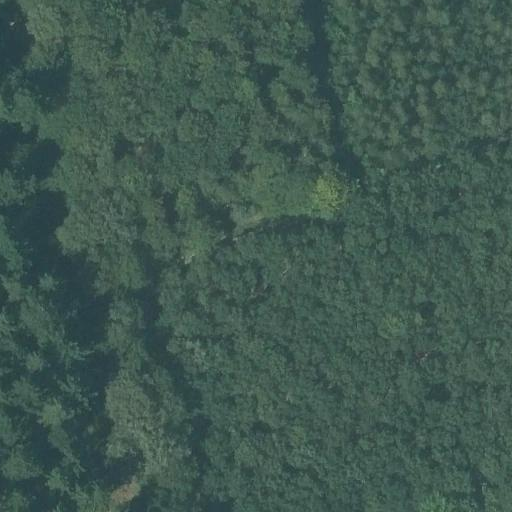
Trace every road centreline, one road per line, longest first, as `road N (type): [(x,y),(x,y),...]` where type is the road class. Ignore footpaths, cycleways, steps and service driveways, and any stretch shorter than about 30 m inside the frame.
road 1 (track): [(511,133),(136,277)]
road 2 (track): [(0,20),(75,81),(136,277)]
road 3 (track): [(136,277),(198,511)]
